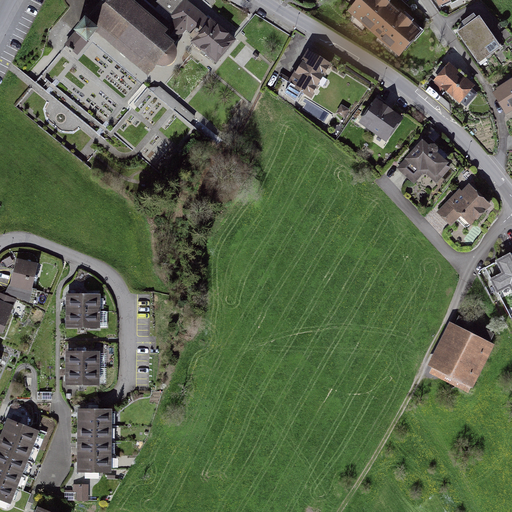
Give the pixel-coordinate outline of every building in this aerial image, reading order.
[(144,76),(152,66),(161,67),(168,59),(168,46),(179,33),(168,24),(139,0),(94,0),(77,20),(68,12),(60,22),(68,28),(75,35),(83,25),(144,76)] [(184,0),(152,0),(151,2),(172,19),(168,24),(179,33),(182,36),(190,26),(193,29),(204,16),(184,0)] [(400,54),(419,31),(381,0),(363,0),(352,14),(400,54)] [(233,40),(204,16),(193,29),(190,26),(182,36),(214,62),(233,40)] [(496,48),(474,18),(454,33),(476,63),(496,48)] [(308,53),(289,85),(311,98),(330,66),(308,53)] [(449,66),(436,81),(460,102),(461,100),(465,103),(474,93),(471,90),(473,87),(449,66)] [(505,118),(511,117),(511,81),(509,77),(487,91),(505,118)] [(400,119),(376,102),(362,122),(386,139),(400,119)] [(446,165),(424,144),(400,169),(414,181),(424,170),(434,178),(446,165)] [(488,206),(469,188),(463,195),(460,192),(440,213),(452,224),(461,214),(471,224),(488,206)] [(511,253),(484,268),(511,321),(511,253)] [(5,293),(27,303),(30,290),(26,289),(33,265),(14,259),(5,293)] [(0,333),(14,299),(0,293),(0,333)] [(98,295),(67,295),(67,309),(67,313),(67,328),(98,328),(98,295)] [(423,373),(465,394),(488,348),(447,327),(423,373)] [(98,352),(67,352),(67,358),(67,374),(68,384),(98,384),(98,352)] [(110,410),(76,410),(76,422),(76,435),(76,447),(76,459),(76,472),(110,472),(110,410)] [(38,430),(8,418),(5,427),(0,439),(0,499),(9,503),(38,430)] [(85,484),(72,485),(73,500),(86,500),(85,484)]
